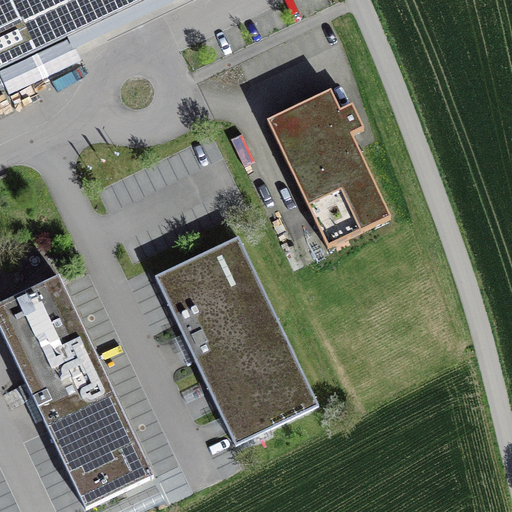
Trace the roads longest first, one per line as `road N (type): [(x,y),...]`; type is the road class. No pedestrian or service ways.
road 1 (unclassified): [(511,451),(458,253),(358,0)]
road 2 (residential): [(100,115),(122,134),(164,129),(181,105),(183,82),(162,57)]
